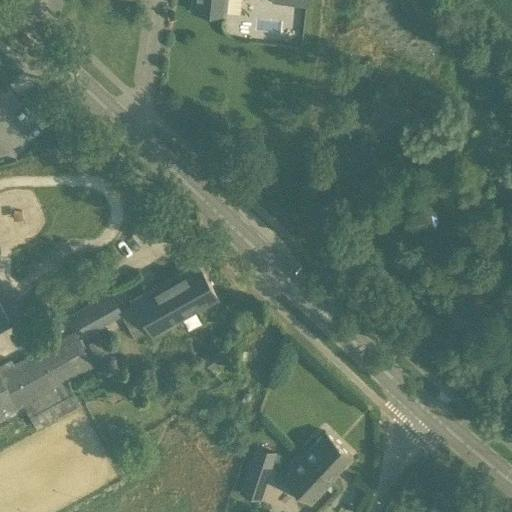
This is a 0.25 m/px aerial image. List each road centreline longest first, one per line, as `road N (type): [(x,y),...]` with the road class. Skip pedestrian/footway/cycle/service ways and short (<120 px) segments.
road 1 (primary): [(416,406),(0,13)]
road 2 (primary): [(511,480),(416,406)]
